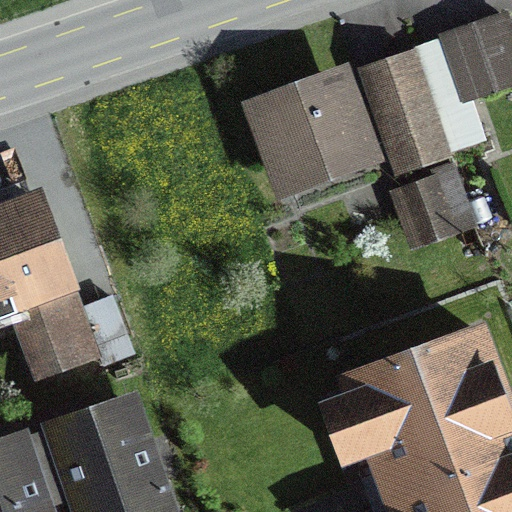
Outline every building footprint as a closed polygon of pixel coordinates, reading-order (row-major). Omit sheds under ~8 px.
[(511,38),(503,14),(424,38),(447,106),(511,84),(511,38)] [(411,46),(360,65),(398,170),(448,152),(411,46)] [(348,83),(247,119),(280,211),(381,175),(348,83)] [(446,174),(395,192),(413,241),(463,223),(446,174)] [(38,206),(0,220),(0,331),(14,326),(39,394),(100,371),(38,206)] [(511,511),(511,414),(484,338),(340,391),(347,410),(321,419),(344,481),(370,472),(384,511),(511,511)] [(172,511),(136,408),(50,438),(75,511),(172,511)] [(45,511),(22,447),(0,454),(0,511),(45,511)]
